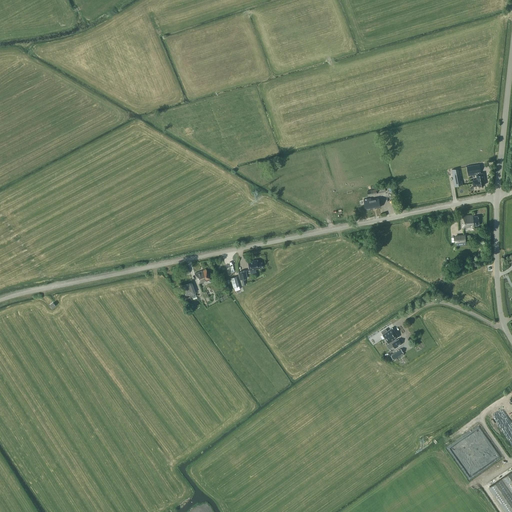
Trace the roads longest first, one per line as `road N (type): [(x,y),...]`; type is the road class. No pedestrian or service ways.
road 1 (unclassified): [(0,302),(497,199)]
road 2 (unclassified): [(511,339),(498,299),(497,199)]
road 3 (unclassified): [(497,199),(511,63)]
